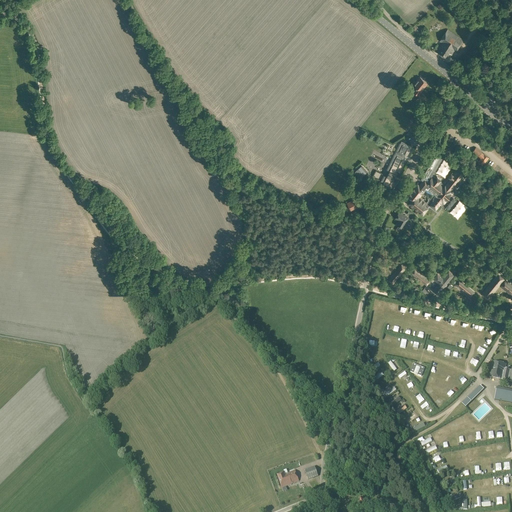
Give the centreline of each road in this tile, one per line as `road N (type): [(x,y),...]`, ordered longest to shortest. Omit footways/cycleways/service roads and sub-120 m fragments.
road 1 (unclassified): [(320,495),(377,233),(457,82)]
road 2 (track): [(220,283),(174,276),(110,229),(50,145),(32,34),(18,17),(0,13)]
road 3 (track): [(247,283),(241,207),(229,177),(131,0)]
road 4 (track): [(511,318),(320,275),(220,283)]
road 5 (track): [(191,282),(234,314),(269,356),(323,460)]
road 6 (secondary): [(457,82),(354,0)]
